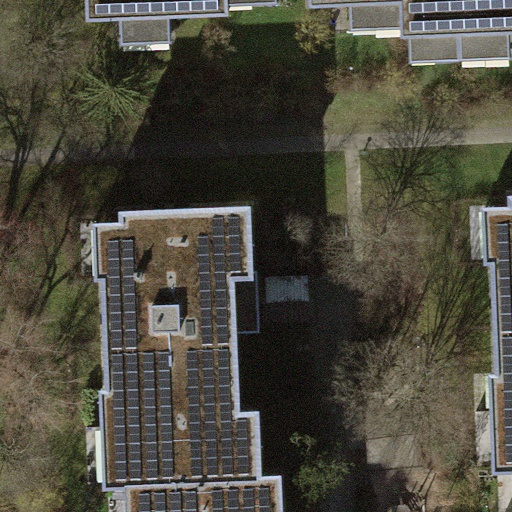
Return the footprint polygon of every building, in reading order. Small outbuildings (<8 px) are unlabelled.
[(172,15),(231,14),(230,2),(280,1),(279,0),(89,0),(89,19),(120,18),(120,40),(173,39),(172,15)] [(511,0),(315,0),(316,6),(352,5),(353,29),(409,27),(410,62),(511,59),(511,0)] [(511,198),(511,199),(511,210),(511,260),(495,261),(499,373),(511,372),(511,198)] [(206,478),(262,476),(260,408),(237,409),(233,278),(254,277),(252,206),(122,211),(124,278),(104,278),(108,391),(128,391),(131,481),(134,480),(145,480),(152,480),(206,478)] [(285,511),(284,477),(262,476),(206,478),(152,480),(153,511),(285,511)]
